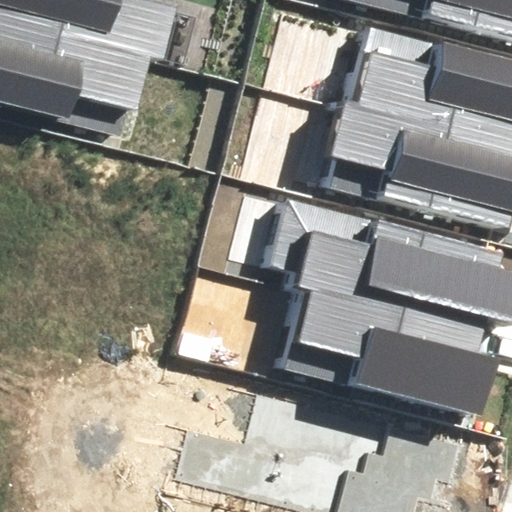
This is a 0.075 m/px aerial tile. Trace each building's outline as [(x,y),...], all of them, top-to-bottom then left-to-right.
[(0,0),(0,20),(134,53),(148,55),(160,0),(0,0)] [(511,0),(370,0),(511,32),(511,0)] [(333,97),(506,138),(510,120),(511,120),(511,55),(351,18),(333,97)] [(134,53),(0,20),(0,104),(115,132),(134,53)] [(506,138),(333,97),(319,94),(305,152),(320,156),(313,184),(487,224),(491,207),(511,211),(511,156),(502,154),(506,138)] [(270,284),(284,287),(458,326),(462,309),(493,316),(506,264),(474,257),(478,240),(305,200),(298,229),(284,225),(270,284)] [(455,343),(458,326),(284,287),(266,367),(462,410),(476,348),(455,343)]
